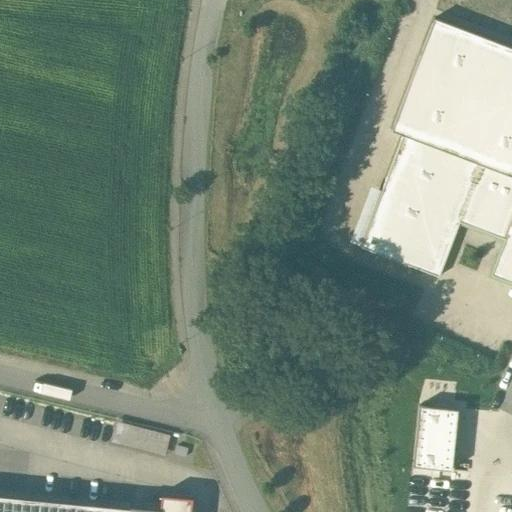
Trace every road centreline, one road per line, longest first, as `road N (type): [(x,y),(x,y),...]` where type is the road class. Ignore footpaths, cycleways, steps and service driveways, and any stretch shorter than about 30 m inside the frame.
road 1 (unclassified): [(216,421),(189,281),(198,62)]
road 2 (track): [(216,421),(363,360),(419,358),(511,387)]
road 3 (unclassified): [(216,421),(0,373)]
